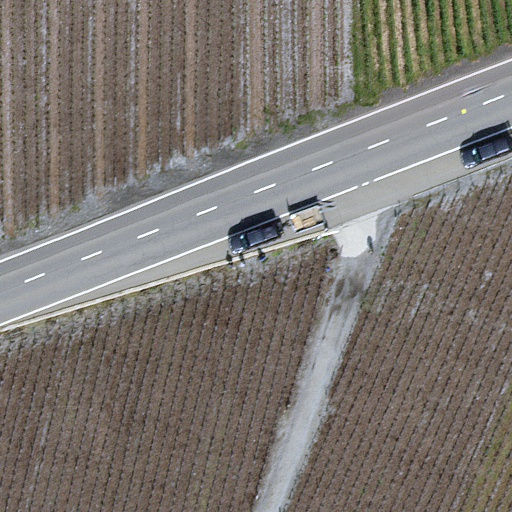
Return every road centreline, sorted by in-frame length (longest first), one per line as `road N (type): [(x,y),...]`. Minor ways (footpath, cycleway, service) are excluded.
road 1 (secondary): [(0,291),(511,92)]
road 2 (track): [(350,155),(361,238),(262,511)]
